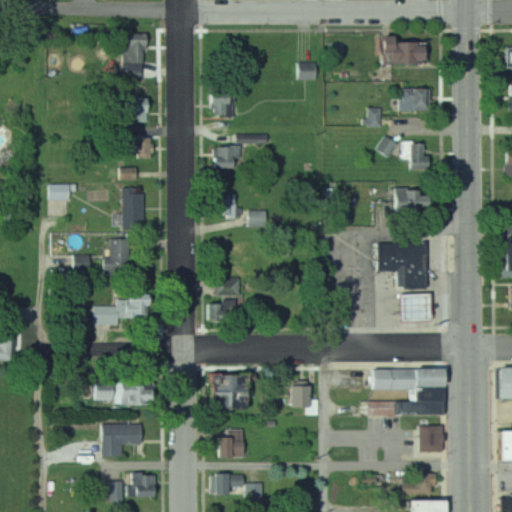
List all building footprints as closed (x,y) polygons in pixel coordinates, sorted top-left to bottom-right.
[(121,76),(144,76),(144,34),(121,34),(121,76)] [(418,63),(418,43),(386,43),(386,38),(374,38),(374,63),(418,63)] [(511,68),(511,45),(502,45),(502,68),(511,68)] [(293,80),(315,80),(315,63),(293,63),(293,80)] [(429,88),(397,88),(397,111),(429,111),(429,88)] [(206,116),(230,116),(230,92),(206,92),(206,116)] [(118,98),(118,123),(147,123),(147,98),(118,98)] [(379,126),(379,108),(365,108),(365,126),(379,126)] [(119,137),(119,155),(148,155),(148,137),(119,137)] [(375,152),(389,158),(395,143),(381,137),(375,152)] [(427,156),(420,156),(420,141),(400,141),(400,169),(427,169),(427,156)] [(241,145),(210,145),(210,166),(241,166),(241,145)] [(511,153),(502,153),(502,178),(511,177),(511,153)] [(46,198),(68,198),(68,184),(46,184),(46,198)] [(387,189),(390,212),(406,210),(402,187),(387,189)] [(141,189),(120,189),(120,229),(141,229),(141,189)] [(210,194),(210,217),(236,217),(236,194),(210,194)] [(264,226),(264,211),(246,211),(246,226),(264,226)] [(511,236),(497,237),(499,276),(511,275),(511,236)] [(107,257),(101,257),(101,271),(128,271),(128,238),(107,238),(107,257)] [(421,287),(421,243),(373,243),(374,271),(395,271),(395,287),(421,287)] [(238,295),(238,277),(214,277),(214,295),(238,295)] [(395,321),(423,321),(423,293),(395,293),(395,321)] [(90,325),(119,325),(119,314),(130,314),(130,299),(115,299),(115,305),(90,305),(90,325)] [(234,317),(234,301),(206,301),(206,317),(234,317)] [(489,397),(511,397),(511,365),(489,366),(489,397)] [(362,400),(362,415),(441,414),(440,368),(366,368),(366,389),(411,389),(411,400),(362,400)] [(203,374),(203,408),(237,408),(237,374),(203,374)] [(148,403),(148,383),(112,383),(112,404),(148,403)] [(304,406),(304,414),(314,414),(314,401),(304,401),(304,383),(285,383),(285,406),(304,406)] [(99,423),(99,455),(120,455),(119,443),(140,443),(140,423),(99,423)] [(243,456),(243,429),(213,429),(213,456),(243,456)] [(511,459),(511,429),(491,430),(491,459),(511,459)] [(153,496),(153,472),(126,472),(126,480),(109,480),(108,500),(124,500),(124,495),(153,496)] [(242,483),(242,473),(209,473),(209,493),(243,493),(243,499),(262,499),(263,483),(242,483)] [(398,473),(398,494),(433,494),(433,473),(398,473)] [(511,511),(511,497),(492,497),(492,511),(511,511)] [(436,511),(437,499),(400,499),(400,511),(436,511)]
